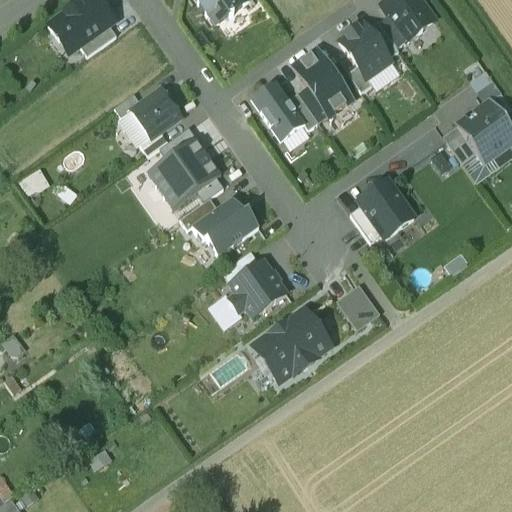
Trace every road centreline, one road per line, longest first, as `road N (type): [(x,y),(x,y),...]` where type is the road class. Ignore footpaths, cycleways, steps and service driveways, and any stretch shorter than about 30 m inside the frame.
road 1 (track): [(204,468),(511,254)]
road 2 (residential): [(219,99),(336,271)]
road 3 (residential): [(219,99),(347,6)]
road 4 (residential): [(151,0),(219,99)]
